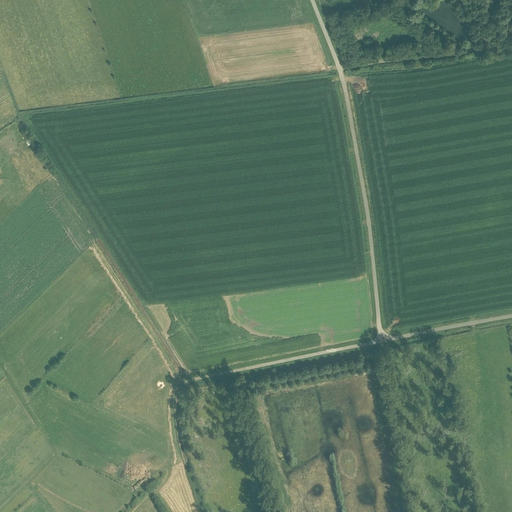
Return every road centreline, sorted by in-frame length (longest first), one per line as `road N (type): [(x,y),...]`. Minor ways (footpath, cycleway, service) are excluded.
road 1 (unclassified): [(382,337),(344,91),(311,0)]
road 2 (track): [(382,337),(174,384)]
road 3 (unclassified): [(382,337),(511,317)]
